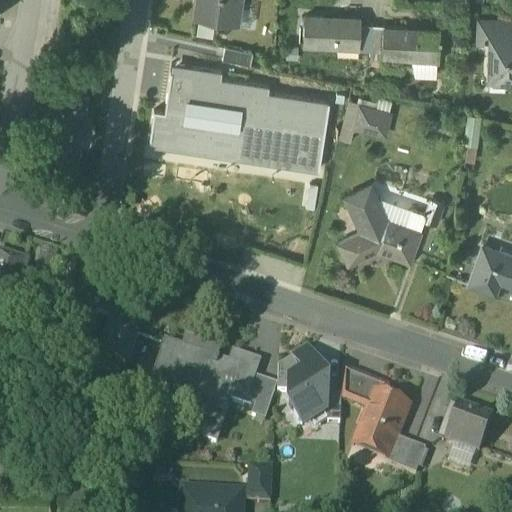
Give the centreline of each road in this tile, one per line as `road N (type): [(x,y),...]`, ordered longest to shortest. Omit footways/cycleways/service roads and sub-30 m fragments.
road 1 (residential): [(101,245),(511,377)]
road 2 (residential): [(101,245),(138,0)]
